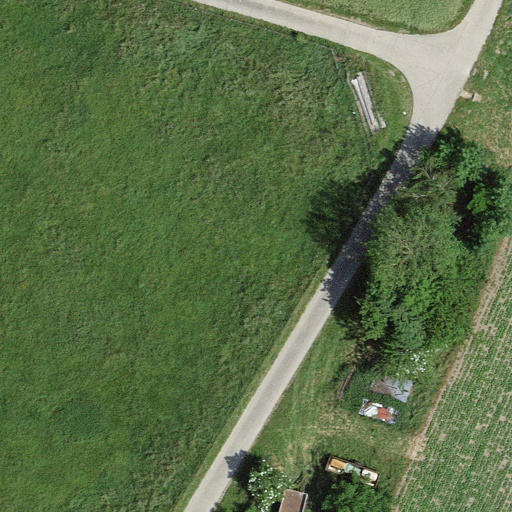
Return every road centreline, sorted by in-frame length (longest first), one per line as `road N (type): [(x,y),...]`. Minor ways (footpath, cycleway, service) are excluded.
road 1 (track): [(198,511),(411,159),(485,0)]
road 2 (track): [(459,69),(219,0)]
